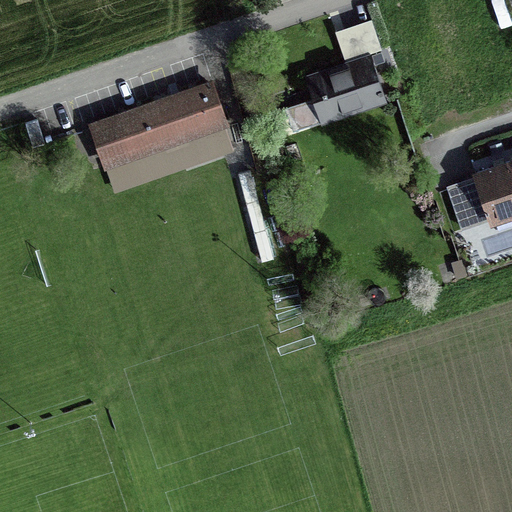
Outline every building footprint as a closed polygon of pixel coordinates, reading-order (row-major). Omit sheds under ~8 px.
[(345,60),(305,73),(313,96),(284,105),(292,129),(321,119),(322,123),(389,101),(379,73),(394,68),(387,47),(382,49),(372,17),(335,29),(345,60)] [(214,77),(88,120),(104,168),(106,167),(115,191),(234,150),(226,126),(230,124),(214,77)] [(495,161),(472,169),(474,175),(446,184),(461,228),(488,219),(490,223),(511,215),(511,154),(505,157),(495,161)] [(238,172),(262,261),(275,257),(251,168),(238,172)] [(467,275),(462,257),(451,260),(456,278),(467,275)]
